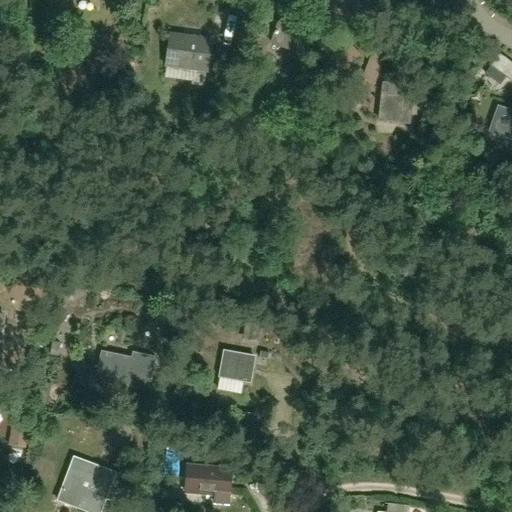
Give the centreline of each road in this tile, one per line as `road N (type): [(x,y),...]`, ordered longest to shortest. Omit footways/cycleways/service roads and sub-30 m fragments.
road 1 (track): [(299,511),(339,491),(376,486),(501,511)]
road 2 (track): [(344,0),(485,22),(473,0)]
